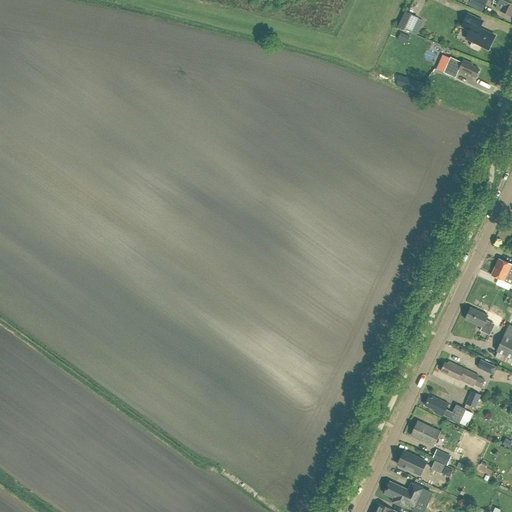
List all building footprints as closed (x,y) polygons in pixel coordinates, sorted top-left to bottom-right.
[(482,11),(487,0),(470,0),(468,4),(482,11)] [(511,0),(499,0),(496,7),(511,14),(511,0)] [(399,26),(403,28),(403,29),(406,31),(410,33),(411,32),(412,33),(419,18),(405,12),(399,26)] [(495,36),(480,29),(483,21),(479,20),(468,14),(462,27),(470,31),(466,39),(472,42),(471,46),(471,47),(477,50),(479,50),(481,46),(489,50),(495,36)] [(401,33),(398,40),(405,43),(408,36),(401,33)] [(462,63),(451,57),(444,73),(454,77),(457,71),(465,75),(466,73),(476,77),(479,69),(472,66),(472,64),(464,60),(462,63)] [(396,86),(411,90),(414,81),(399,76),(396,86)] [(511,266),(499,261),(496,269),(511,276),(511,274),(511,266)] [(511,280),(510,280),(511,276),(496,269),(492,277),(511,286),(511,280)] [(486,321),(488,316),(471,308),(465,320),(482,328),(480,331),(490,335),(495,325),(486,321)] [(497,352),(511,359),(511,326),(509,325),(497,352)] [(476,367),(487,372),(490,364),(480,360),(476,367)] [(479,376),(449,362),(448,364),(445,363),(441,372),(460,381),(460,380),(474,387),(479,376)] [(476,408),(481,395),(471,391),(466,404),(476,408)] [(449,405),(433,397),(432,400),(429,398),(430,398),(429,398),(425,406),(436,411),(435,414),(443,417),(443,416),(450,419),(449,420),(459,425),(460,424),(466,411),(466,410),(456,405),(453,413),(446,410),(449,405)] [(466,411),(460,424),(467,427),(473,414),(466,411)] [(434,447),(441,432),(418,422),(412,436),(434,447)] [(505,439),(503,444),(510,447),(511,442),(505,439)] [(449,463),(452,455),(437,448),(432,458),(448,466),(449,463)] [(421,475),(427,463),(404,452),(398,465),(421,475)] [(441,474),(445,466),(435,461),(431,469),(441,474)] [(394,499),(392,502),(405,508),(406,505),(414,508),(413,511),(415,511),(421,511),(431,493),(423,489),(411,483),(408,490),(390,482),(384,494),(394,499)] [(450,497),(447,502),(455,506),(457,500),(450,497)]
